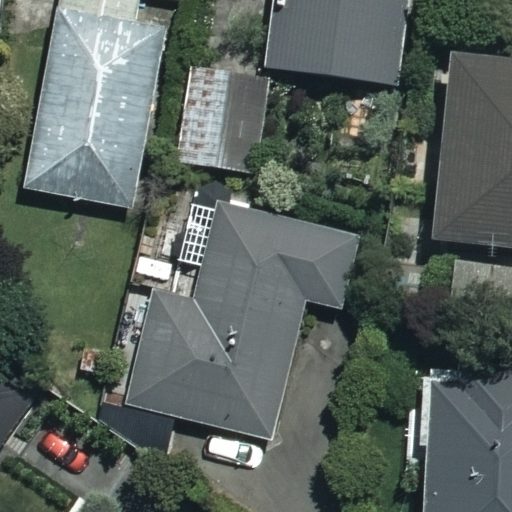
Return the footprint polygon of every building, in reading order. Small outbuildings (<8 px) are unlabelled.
[(180,0),(65,0),(28,192),(139,213),(180,0)] [(412,0),(277,0),(269,70),(402,86),(412,0)] [(511,60),(457,56),(441,244),(511,249),(511,60)] [(235,73),(192,69),(183,161),(226,165),(235,73)] [(364,242),(155,190),(131,288),(159,295),(131,408),(273,443),(308,300),(347,310),(364,242)] [(511,511),(511,379),(433,376),(428,511),(511,511)]
